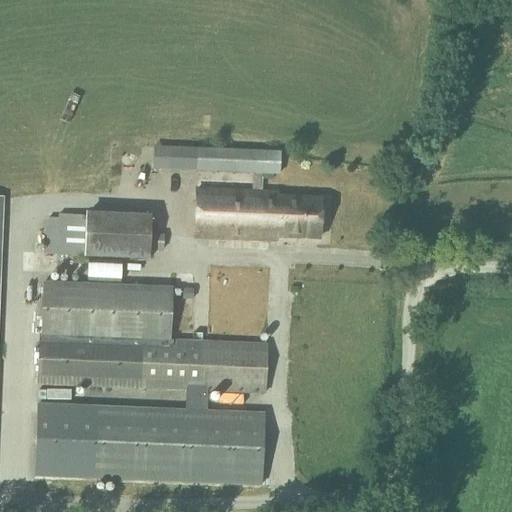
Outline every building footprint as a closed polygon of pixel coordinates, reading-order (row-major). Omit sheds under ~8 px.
[(273,175),(278,175),(279,153),(157,147),(156,170),(252,174),(251,191),(196,189),(194,238),(275,242),(276,238),(318,240),(320,199),(278,197),(278,193),(262,192),(262,180),(263,175),(273,175)] [(47,219),(45,256),(149,260),(149,251),(163,252),(164,235),(150,234),(151,215),(85,213),(85,216),(58,215),(58,220),(47,219)] [(264,265),(239,267),(238,262),(199,266),(201,287),(228,284),(228,280),(249,278),(250,291),(267,289),(264,265)] [(264,395),(266,344),(170,341),(172,288),(42,283),(40,335),(39,335),(36,386),(187,392),(186,412),(97,409),(95,481),(261,487),(264,415),(206,413),(207,393),(264,395)] [(183,289),(182,300),(193,300),(193,290),(183,289)]
